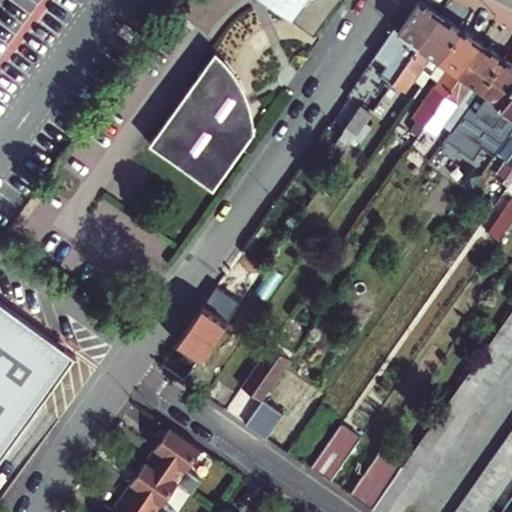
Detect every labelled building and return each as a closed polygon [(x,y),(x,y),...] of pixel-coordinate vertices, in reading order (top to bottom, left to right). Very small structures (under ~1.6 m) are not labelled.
[(335,0),(271,0),(313,31),(335,0)] [(392,83),(440,15),(418,0),(408,14),(398,30),(378,59),(387,65),(380,75),(392,83)] [(422,84),(429,74),(460,29),(440,15),(392,83),(380,100),(386,104),(398,87),(404,91),(414,78),(422,84)] [(429,118),(481,44),(460,29),(429,74),(438,81),(417,110),(429,118)] [(442,124),(451,130),(502,58),(481,44),(429,118),(423,127),(435,135),(442,124)] [(214,189),(256,131),(240,97),(242,94),(243,91),(244,89),(244,86),(242,83),(238,76),(232,66),(229,62),(224,56),(220,52),(217,49),(150,142),(214,189)] [(511,65),(502,58),(451,130),(471,144),(511,85),(511,65)] [(492,159),(508,136),(511,130),(511,85),(471,144),(455,167),(467,175),(483,153),(492,159)] [(362,126),(370,114),(348,98),(339,110),(331,122),(339,127),(332,137),(345,146),(352,136),(354,138),(362,126)] [(511,178),(511,130),(508,136),(511,138),(511,149),(496,173),(505,179),(502,184),(506,187),(511,178)] [(498,225),(505,230),(511,220),(511,197),(501,213),(498,225)] [(0,456),(75,352),(0,297),(0,456)] [(511,310),(371,510),(374,511),(400,511),(511,353),(511,310)] [(270,344),(241,384),(263,398),(291,358),(270,344)] [(263,398),(245,422),(267,437),(284,413),(263,398)] [(340,424),(310,467),(330,481),(360,438),(340,424)] [(202,448),(170,427),(147,461),(179,483),(194,493),(201,479),(188,470),(202,448)] [(484,511),(511,473),(511,429),(453,511),(484,511)] [(378,451),(349,494),(367,507),(398,465),(378,451)] [(147,461),(123,495),(146,511),(176,511),(165,503),(179,483),(147,461)] [(115,511),(146,511),(123,495),(113,509),(115,511)] [(511,511),(511,497),(501,511),(511,511)] [(235,511),(221,502),(213,511),(235,511)]
